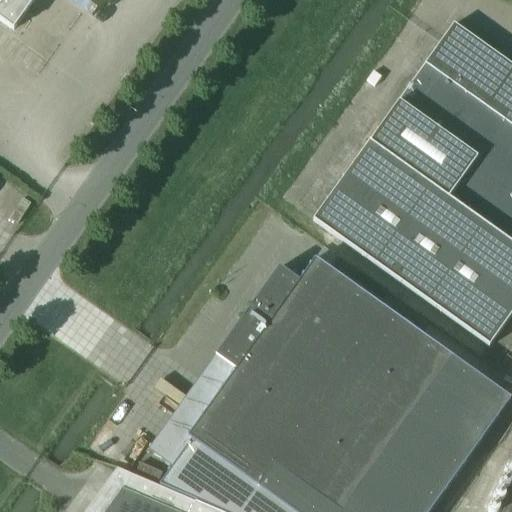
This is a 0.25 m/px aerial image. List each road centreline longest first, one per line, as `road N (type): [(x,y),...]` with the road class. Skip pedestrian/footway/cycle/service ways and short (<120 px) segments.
road 1 (unclassified): [(0,337),(237,0)]
road 2 (unknown): [(37,284),(123,359),(163,372),(212,368)]
